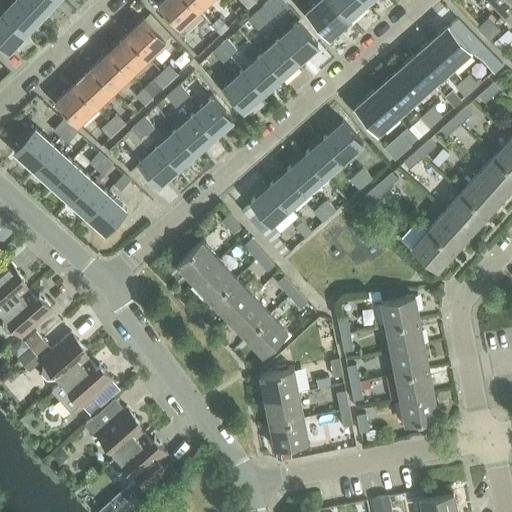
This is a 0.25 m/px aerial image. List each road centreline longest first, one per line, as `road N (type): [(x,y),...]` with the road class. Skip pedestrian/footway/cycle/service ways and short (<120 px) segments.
road 1 (residential): [(104,283),(415,0)]
road 2 (residential): [(248,485),(104,283)]
road 3 (residential): [(248,485),(486,437)]
road 4 (residential): [(486,437),(468,306),(511,253)]
road 5 (residential): [(0,107),(110,0)]
road 6 (residential): [(104,283),(0,186)]
